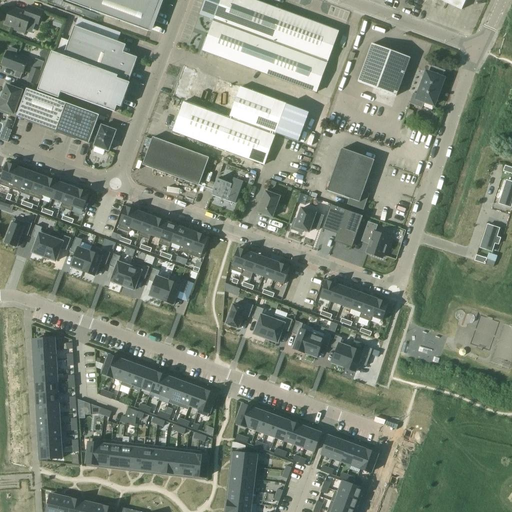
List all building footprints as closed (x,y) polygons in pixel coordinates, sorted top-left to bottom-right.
[(59,0),(148,33),(160,0),(59,0)] [(205,0),(199,15),(213,21),(202,52),(259,73),(317,94),(339,31),(253,0),(205,0)] [(439,0),(461,10),(465,0),(439,0)] [(43,13),(28,7),(26,14),(12,9),(6,24),(15,28),(14,31),(25,35),(30,21),(39,25),(43,13)] [(128,80),(129,81),(136,64),(135,64),(136,62),(133,57),(132,56),(115,50),(118,42),(75,26),(64,56),(128,80)] [(412,59),(373,45),(359,83),(398,97),(412,59)] [(7,52),(2,66),(16,71),(14,77),(20,79),(22,74),(23,74),(28,60),(15,55),(17,51),(10,48),(8,52),(7,52)] [(127,82),(128,80),(64,56),(52,52),(39,91),(59,98),(61,93),(115,113),(118,106),(121,108),(131,83),(127,82)] [(183,66),(172,97),(184,101),(172,132),(264,166),(276,134),(287,104),(183,66)] [(447,72),(431,66),(431,67),(432,67),(430,74),(427,73),(419,95),(414,94),(411,105),(423,109),(426,103),(435,106),(445,79),(443,78),(445,72),(446,73),(447,72)] [(35,85),(40,71),(32,69),(28,82),(35,85)] [(7,86),(4,94),(2,93),(0,99),(0,100),(1,101),(0,104),(0,109),(2,110),(1,112),(9,115),(10,113),(14,114),(16,109),(19,110),(25,96),(21,94),(22,91),(7,86)] [(56,132),(67,104),(27,89),(25,96),(19,110),(17,117),(56,132)] [(99,116),(67,104),(56,132),(89,144),(94,131),(96,125),(99,116)] [(309,112),(287,104),(276,134),(298,142),(309,112)] [(102,128),(96,125),(94,131),(99,133),(95,146),(109,151),(116,131),(102,126),(102,128)] [(12,131),(3,128),(0,136),(0,140),(6,143),(7,143),(8,142),(9,138),(12,131)] [(209,158),(153,137),(143,166),(199,186),(209,158)] [(375,160),(342,149),(327,191),(349,199),(347,205),(364,210),(369,194),(364,192),(375,160)] [(18,167),(7,163),(7,165),(4,164),(1,173),(4,174),(0,183),(0,185),(10,189),(18,167)] [(20,193),(28,171),(18,167),(10,189),(20,193)] [(30,197),(38,175),(28,171),(20,193),(30,197)] [(42,196),(48,178),(38,175),(30,197),(41,200),(43,196),(42,196)] [(52,200),(58,182),(48,178),(42,196),(43,196),(52,200)] [(218,179),(212,195),(228,201),(235,204),(241,188),(232,184),(218,179)] [(511,209),(511,182),(503,181),(497,205),(511,209)] [(62,203),(69,186),(58,182),(52,200),(62,203)] [(73,207),(79,190),(69,186),(62,203),(60,208),(71,212),(73,207)] [(83,211),(89,194),(79,190),(73,207),(83,211)] [(279,205),(278,204),(280,197),(266,192),(258,213),(265,215),(266,217),(268,217),(270,217),(273,218),(275,211),(277,211),(279,210),(280,207),(279,205)] [(0,209),(11,213),(13,207),(0,201),(0,209)] [(331,205),(323,229),(338,234),(346,211),(331,205)] [(129,233),(131,228),(130,228),(137,211),(126,207),(118,229),(129,233)] [(295,219),(291,229),(301,233),(302,230),(309,232),(311,228),(319,230),(324,216),(302,209),(298,220),(295,219)] [(131,228),(140,232),(147,215),(137,211),(130,228),(131,228)] [(346,211),(335,242),(352,248),(363,217),(346,211)] [(138,236),(149,240),(151,236),(157,218),(147,215),(140,232),(138,236)] [(151,236),(160,239),(161,239),(167,222),(157,218),(151,236)] [(13,219),(5,243),(17,247),(22,234),(28,236),(32,224),(25,222),(25,223),(13,219)] [(159,244),(170,248),(171,243),(177,226),(167,222),(161,239),(160,239),(159,244)] [(368,223),(363,237),(371,240),(366,254),(381,259),(388,238),(373,233),(376,226),(368,223)] [(492,253),(501,230),(487,225),(479,248),(492,253)] [(36,226),(31,237),(37,240),(32,253),(44,257),(52,236),(41,231),(42,228),(36,226)] [(171,243),(181,247),(187,230),(177,226),(171,243)] [(189,255),(197,233),(187,230),(181,247),(179,251),(189,255)] [(189,255),(200,259),(208,237),(197,233),(189,255)] [(52,236),(44,257),(56,262),(61,248),(67,250),(71,239),(65,236),(63,240),(52,236)] [(76,238),(70,252),(76,254),(71,267),(83,272),(90,252),(79,248),(82,240),(76,238)] [(90,252),(83,272),(95,276),(100,263),(106,265),(110,253),(104,251),(104,252),(92,248),(90,252)] [(230,270),(242,274),(243,270),(249,252),(238,249),(230,270)] [(243,270),(253,273),(259,256),(249,252),(243,270)] [(123,287),(130,267),(118,263),(121,257),(114,255),(110,266),(116,269),(111,282),(122,286),(123,287)] [(253,273),(263,277),(269,260),(259,256),(253,273)] [(477,256),(475,261),(493,267),(495,262),(477,256)] [(176,262),(180,264),(186,266),(187,260),(178,257),(176,262)] [(263,277),(273,281),(279,264),(269,260),(263,277)] [(273,281),(284,285),(290,268),(279,264),(273,281)] [(130,267),(123,287),(135,291),(140,277),(145,280),(150,268),(143,265),(141,271),(130,267)] [(162,301),(169,281),(158,277),(160,272),(153,269),(149,281),(155,283),(150,297),(162,301)] [(169,281),(162,301),(174,305),(179,292),(185,294),(190,283),(182,280),(182,281),(170,277),(169,281)] [(320,298),(331,302),(337,285),(327,281),(320,298)] [(331,302),(341,306),(347,289),(337,285),(331,302)] [(341,306),(351,310),(358,292),(347,289),(341,306)] [(358,292),(351,310),(361,313),(368,296),(358,292)] [(370,322),(372,317),(371,317),(378,300),(368,296),(361,313),(359,318),(370,322)] [(372,317),(382,321),(388,304),(378,300),(371,317),(372,317)] [(245,309),(233,305),(226,325),(238,329),(243,316),(249,318),(254,306),(247,304),(245,309)] [(266,339),(273,320),(262,316),(264,310),(257,307),(253,319),(259,321),(254,335),(265,339),(266,339)] [(266,339),(278,344),(283,330),(288,332),(293,321),(286,318),(284,324),(273,320),(266,339)] [(305,354),(312,334),(301,330),(303,324),(296,322),(292,334),(298,336),(293,349),(305,354)] [(305,354),(317,358),(322,345),(328,347),(332,335),(326,333),(323,338),(312,334),(305,354)] [(336,336),(331,348),(337,350),(332,364),(344,368),(351,348),(340,344),(342,339),(336,336)] [(59,339),(34,340),(35,352),(55,350),(55,351),(60,351),(59,339)] [(351,348),(344,368),(356,372),(359,364),(366,367),(372,350),(365,347),(363,353),(351,348)] [(55,350),(35,352),(36,362),(56,361),(55,351),(55,350)] [(110,356),(103,374),(113,378),(120,360),(110,356)] [(120,360),(113,378),(122,381),(123,381),(129,363),(120,360)] [(56,361),(36,362),(36,373),(56,372),(56,361)] [(122,381),(121,385),(131,389),(133,385),(132,385),(139,367),(129,363),(123,381),(122,381)] [(139,367),(132,385),(133,385),(142,388),(148,370),(139,367)] [(148,370),(142,388),(152,392),(158,374),(148,370)] [(56,372),(36,373),(37,384),(57,383),(57,382),(56,372)] [(158,374),(152,392),(161,395),(168,378),(168,377),(158,374)] [(168,378),(161,395),(170,399),(171,399),(177,381),(168,378)] [(170,399),(168,403),(178,407),(187,385),(177,381),(171,399),(170,399)] [(57,383),(37,384),(38,395),(58,393),(58,394),(63,394),(62,382),(57,382),(57,383)] [(187,385),(178,407),(189,410),(190,406),(196,388),(187,385)] [(196,388),(190,406),(199,409),(206,392),(196,388)] [(199,409),(197,414),(208,418),(216,395),(206,391),(206,392),(199,409)] [(388,417),(395,394),(383,391),(376,414),(388,417)] [(58,393),(38,395),(38,405),(58,404),(58,394),(58,393)] [(91,404),(89,404),(83,405),(84,402),(78,400),(79,419),(85,419),(85,415),(91,415),(91,404)] [(58,404),(38,405),(39,416),(59,415),(58,404)] [(101,408),(91,404),(91,415),(99,414),(101,408)] [(243,405),(236,425),(247,429),(247,427),(253,409),(243,405)] [(253,409),(247,427),(256,430),(263,413),(253,409)] [(263,413),(256,430),(266,434),(273,416),(263,413)] [(59,415),(39,416),(40,427),(60,426),(59,415)] [(273,416),(266,434),(276,437),(282,420),(273,416)] [(282,420),(276,437),(285,441),(292,423),(282,420)] [(292,423),(285,441),(295,444),(301,426),(292,423)] [(60,426),(40,427),(40,438),(60,437),(60,426)] [(301,426),(295,444),(304,448),(311,430),(301,426)] [(311,430),(304,448),(314,452),(321,434),(311,430)] [(60,437),(40,438),(41,449),(61,448),(60,437)] [(328,437),(322,454),(332,458),(339,440),(328,437)] [(90,439),(87,464),(98,465),(100,445),(101,445),(102,440),(90,439)] [(339,440),(332,458),(342,462),(348,444),(339,440)] [(111,446),(108,466),(119,467),(122,442),(111,441),(111,446)] [(122,442),(119,467),(130,468),(133,444),(122,442)] [(133,444),(130,468),(141,470),(144,445),(133,444)] [(348,444),(342,462),(351,465),(358,447),(348,444)] [(100,445),(98,465),(108,466),(111,446),(101,445),(100,445)] [(144,445),(141,470),(152,471),(155,446),(144,445)] [(155,446),(152,471),(162,472),(165,448),(155,446)] [(358,447),(351,465),(361,469),(367,451),(358,447)] [(61,448),(41,449),(42,460),(62,459),(61,448)] [(162,472),(162,473),(173,474),(176,451),(177,449),(165,448),(162,472)] [(186,452),(184,475),(195,476),(198,451),(186,450),(186,452)] [(176,451),(173,474),(184,475),(186,452),(176,451)] [(195,476),(206,478),(209,453),(198,451),(195,476)] [(367,451),(361,469),(371,472),(377,455),(376,454),(367,451)] [(235,453),(233,466),(255,468),(257,456),(235,453)] [(233,466),(232,477),(254,480),(255,468),(233,466)] [(232,477),(230,489),(253,492),(254,480),(232,477)] [(337,492),(358,500),(362,489),(341,481),(337,492)] [(230,489),(229,501),(251,504),(253,492),(230,489)] [(335,491),(331,501),(354,510),(358,500),(337,492),(335,491)] [(51,495),(46,511),(58,511),(61,497),(51,495)] [(61,497),(58,511),(69,511),(72,500),(61,497)] [(72,500),(69,511),(80,511),(83,502),(72,500)] [(229,501),(227,511),(250,511),(251,504),(229,501)] [(331,501),(327,511),(329,511),(353,511),(354,510),(331,501)] [(83,502),(80,511),(91,511),(94,505),(83,502)]
